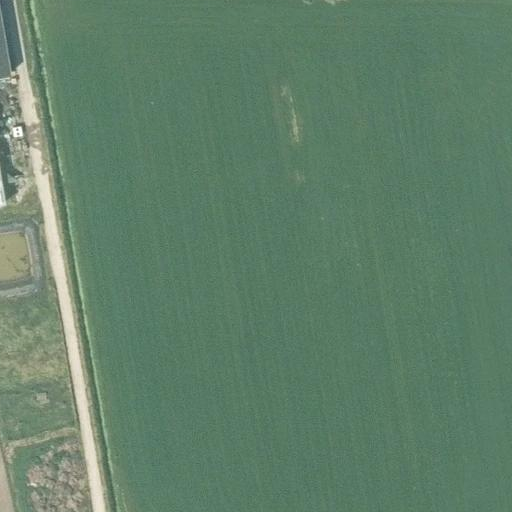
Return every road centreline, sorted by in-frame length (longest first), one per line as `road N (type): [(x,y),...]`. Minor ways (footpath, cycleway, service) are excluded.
road 1 (residential): [(326,307),(279,38)]
road 2 (residential): [(511,179),(484,0)]
road 3 (residential): [(511,274),(347,305)]
road 4 (residential): [(347,305),(377,458)]
road 5 (residential): [(326,307),(178,330)]
